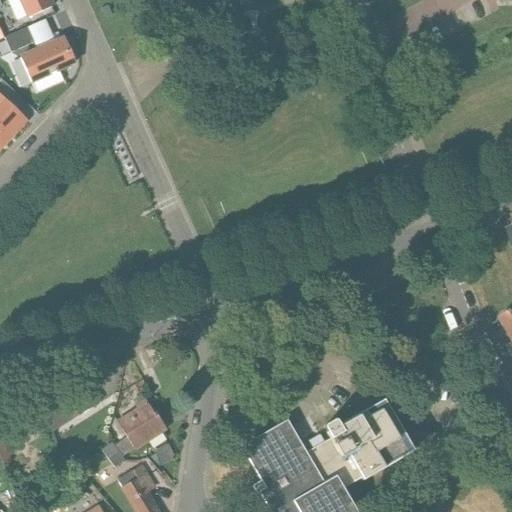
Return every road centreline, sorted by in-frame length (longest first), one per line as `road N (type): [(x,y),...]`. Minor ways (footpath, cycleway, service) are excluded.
road 1 (residential): [(210,307),(108,70)]
road 2 (residential): [(440,232),(349,0)]
road 3 (residential): [(210,307),(440,232)]
road 4 (residential): [(0,380),(210,307)]
road 5 (residential): [(205,511),(210,307)]
road 6 (residential): [(511,394),(440,232)]
road 7 (residential): [(0,184),(108,70)]
